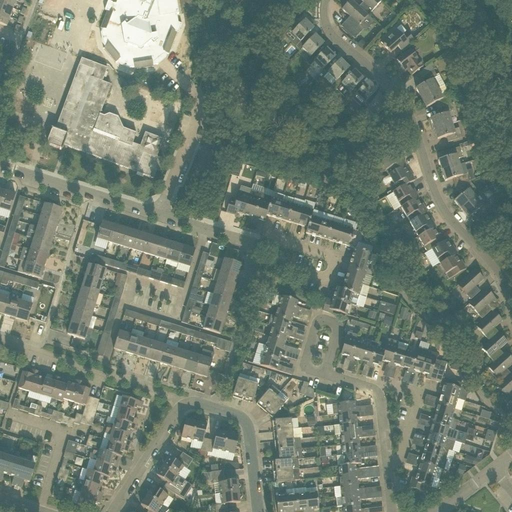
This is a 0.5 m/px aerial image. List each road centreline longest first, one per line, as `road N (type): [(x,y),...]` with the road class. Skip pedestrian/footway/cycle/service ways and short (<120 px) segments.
road 1 (residential): [(511,304),(490,262),(447,216),(396,94),(327,29),(330,0)]
road 2 (residential): [(0,344),(193,403)]
road 3 (residential): [(0,166),(158,214)]
road 4 (residential): [(264,247),(277,240),(337,258),(331,279),(282,265)]
road 5 (residential): [(193,403),(238,416),(247,428),(259,511)]
road 6 (residential): [(193,403),(168,421),(113,511)]
road 7 (unknown): [(39,511),(59,441),(52,430),(11,417)]
road 8 (residential): [(386,463),(399,461),(417,402),(412,391),(372,389)]
road 9 (residential): [(326,374),(335,323),(315,324),(306,358),(313,371)]
